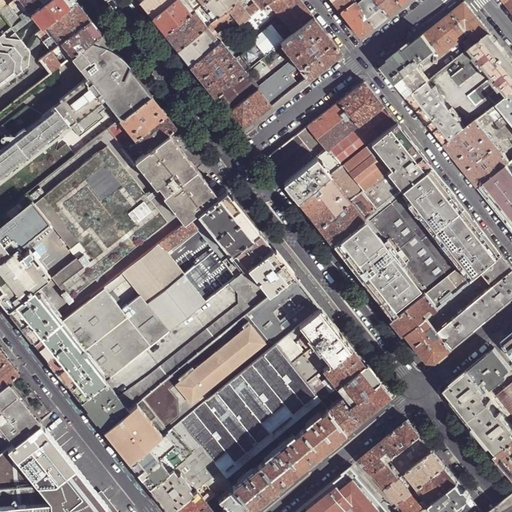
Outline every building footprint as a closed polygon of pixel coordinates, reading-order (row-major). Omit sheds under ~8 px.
[(12,0),(0,0),(0,10),(9,3),(12,0)] [(20,0),(30,12),(31,11),(34,10),(45,0),(20,0)] [(74,0),(45,0),(34,10),(46,25),(76,2),(74,0)] [(138,0),(147,11),(153,18),(175,0),(138,0)] [(162,29),(166,34),(195,11),(186,0),(175,0),(153,18),(162,29)] [(215,20),(238,2),(238,1),(237,0),(208,0),(203,4),(215,20)] [(299,0),(271,0),(250,17),(226,37),(235,48),(250,36),(255,43),(265,56),(281,43),(313,17),(299,0)] [(238,2),(245,11),(248,8),(241,0),(240,0),(238,1),(238,2)] [(250,17),(271,0),(253,0),(255,2),(248,8),(245,11),(250,17)] [(330,0),(335,6),(340,11),(354,0),(353,0),(330,0)] [(367,31),(374,26),(354,0),(340,11),(360,37),(367,31)] [(382,19),(387,15),(374,0),(353,0),(354,0),(374,26),(382,19)] [(394,10),(401,5),(396,0),(374,0),(387,15),(394,10)] [(511,0),(502,0),(511,11),(511,0)] [(449,14),(424,33),(437,49),(441,55),(461,39),(469,49),(490,32),(478,17),(465,1),(449,14)] [(50,50),(52,50),(55,47),(61,42),(90,19),(81,8),(76,2),(46,25),(44,27),(36,33),(50,50)] [(207,26),(220,42),(222,40),(226,37),(250,17),(245,11),(238,2),(215,20),(207,26)] [(22,19),(9,3),(0,10),(0,11),(6,19),(11,15),(17,23),(22,19)] [(31,11),(44,27),(46,25),(34,10),(31,11)] [(171,41),(178,49),(207,26),(195,11),(166,34),(171,41)] [(341,52),(313,17),(281,43),(295,61),(308,78),(324,65),(341,52)] [(95,25),(90,19),(61,42),(65,46),(72,55),(101,33),(95,25)] [(11,26),(4,32),(8,37),(15,31),(11,26)] [(185,59),(191,65),(220,42),(207,26),(178,49),(185,59)] [(31,50),(15,31),(8,37),(4,32),(0,34),(0,86),(30,63),(31,50)] [(497,103),(511,91),(511,59),(500,44),(490,32),(469,49),(457,58),(464,67),(451,77),(459,87),(485,67),(492,77),(467,96),(476,107),(488,97),(495,105),(497,104),(497,103)] [(106,106),(100,99),(102,97),(120,120),(151,95),(141,83),(122,59),(119,56),(110,48),(112,47),(101,33),(72,55),(70,57),(71,58),(88,78),(85,80),(83,79),(58,99),(59,101),(0,147),(0,215),(9,208),(8,206),(0,212),(0,178),(55,135),(56,136),(59,136),(61,135),(63,133),(62,130),(69,124),(78,136),(79,137),(104,117),(99,111),(106,106)] [(437,49),(424,33),(407,47),(390,60),(388,72),(400,88),(423,71),(419,66),(422,63),(421,61),(437,49)] [(245,72),(246,71),(237,59),(222,40),(220,42),(191,65),(198,74),(211,90),(216,96),(245,72)] [(58,52),(65,46),(61,42),(55,47),(58,52)] [(265,56),(255,43),(241,54),(242,55),(251,67),(265,56)] [(70,57),(72,55),(65,46),(58,52),(66,60),(70,57)] [(52,71),(62,64),(55,54),(52,50),(42,58),(52,71)] [(242,55),(237,59),(246,71),(250,68),(251,67),(242,55)] [(258,90),(272,107),(308,78),(295,61),(258,90)] [(400,88),(407,96),(428,80),(429,79),(423,71),(400,88)] [(223,106),(228,113),(258,89),(245,72),(216,96),(223,106)] [(445,144),(466,128),(428,80),(407,96),(411,102),(427,122),(438,136),(445,144)] [(343,97),(339,101),(358,125),(383,106),(381,104),(364,81),(343,97)] [(257,118),(272,107),(258,90),(258,89),(228,113),(236,122),(242,130),(257,118)] [(511,91),(497,103),(511,121),(511,91)] [(120,120),(108,129),(123,148),(135,139),(166,115),(158,104),(151,95),(120,120)] [(321,142),(327,150),(329,148),(358,125),(339,101),(308,125),(321,142)] [(510,161),(483,128),(493,121),(500,130),(511,121),(497,104),(495,105),(466,128),(445,144),(465,170),(478,186),(510,161)] [(358,125),(329,148),(342,166),(344,164),(371,143),(397,123),(383,106),(358,125)] [(169,118),(166,115),(135,139),(144,152),(166,135),(168,133),(175,127),(169,118)] [(384,174),(399,192),(431,167),(414,144),(397,123),(371,143),(390,169),(384,174)] [(272,168),(278,175),(321,142),(308,125),(304,128),(285,143),(265,158),(272,168)] [(194,165),(168,133),(166,135),(174,145),(192,167),(194,165)] [(174,145),(166,135),(144,152),(140,155),(137,158),(158,186),(159,186),(162,190),(192,167),(174,145)] [(371,143),(344,164),(364,190),(384,174),(390,169),(371,143)] [(40,187),(28,196),(32,201),(49,222),(70,249),(79,242),(86,250),(150,200),(147,196),(107,146),(45,195),(40,187)] [(136,164),(123,148),(121,151),(133,167),(136,164)] [(327,150),(317,157),(331,175),(342,166),(329,148),(327,150)] [(294,195),(298,200),(330,175),(331,175),(317,157),(284,183),(294,195)] [(158,186),(137,158),(134,160),(156,187),(158,186)] [(511,163),(510,161),(478,186),(484,193),(498,212),(511,229),(511,163)] [(330,175),(351,201),(363,191),(364,190),(344,164),(342,166),(331,175),(330,175)] [(200,177),(216,197),(218,196),(194,165),(192,167),(200,177)] [(187,221),(197,213),(216,197),(200,177),(192,167),(162,190),(166,195),(187,221)] [(365,219),(333,244),(356,274),(376,299),(392,319),(424,293),(435,307),(500,253),(431,167),(399,192),(377,210),(365,219)] [(363,191),(377,210),(399,192),(384,174),(364,190),(363,191)] [(330,175),(298,200),(319,226),(351,201),(330,175)] [(159,186),(147,196),(150,200),(162,190),(159,186)] [(230,255),(259,232),(241,210),(233,198),(226,190),(218,196),(216,197),(197,213),(230,255)] [(351,201),(365,219),(377,210),(363,191),(351,201)] [(163,196),(184,223),(187,221),(166,195),(163,196)] [(78,256),(76,257),(51,276),(63,291),(61,294),(68,303),(73,299),(72,297),(167,221),(150,200),(86,250),(87,251),(93,259),(90,261),(84,254),(79,257),(78,256)] [(0,285),(1,287),(0,287),(0,298),(9,310),(34,290),(51,277),(34,255),(30,258),(25,251),(22,254),(17,248),(49,222),(32,201),(0,226),(0,285)] [(328,238),(333,244),(365,219),(351,201),(319,226),(328,238)] [(184,223),(158,243),(167,255),(198,230),(212,247),(209,253),(183,274),(183,275),(148,303),(141,294),(122,309),(104,287),(61,320),(109,380),(235,277),(223,262),(230,255),(197,213),(187,221),(184,223)] [(261,234),(259,232),(230,255),(223,262),(235,277),(272,248),(261,234)] [(158,243),(123,271),(141,294),(148,303),(183,275),(183,274),(167,255),(158,243)] [(281,259),(272,248),(235,277),(109,380),(82,402),(93,416),(103,429),(293,275),(281,259)] [(93,259),(87,251),(84,254),(90,261),(93,259)] [(511,295),(511,268),(500,253),(435,307),(424,316),(450,347),(457,341),(497,308),(511,295)] [(130,462),(172,428),(179,421),(275,343),(319,307),(309,295),(293,275),(103,429),(117,446),(130,462)] [(34,290),(9,310),(34,342),(60,322),(34,290)] [(403,333),(424,316),(435,307),(424,293),(392,319),(399,328),(403,333)] [(319,307),(275,343),(307,382),(350,347),(345,341),(334,326),(324,313),(319,307)] [(436,359),(450,347),(424,316),(403,333),(416,349),(423,357),(436,359)] [(82,402),(109,380),(61,320),(60,322),(34,342),(68,385),(82,402)] [(199,446),(220,471),(226,479),(321,400),(307,382),(275,343),(179,421),(199,446)] [(0,364),(8,358),(2,349),(0,347),(0,364)] [(356,354),(350,347),(307,382),(321,400),(335,389),(337,386),(364,364),(356,354)] [(471,369),(482,383),(486,380),(494,389),(499,385),(500,386),(504,382),(504,381),(506,379),(504,376),(511,369),(511,367),(496,348),(477,364),(471,369)] [(0,364),(0,387),(7,381),(19,372),(12,362),(8,358),(0,364)] [(370,372),(364,364),(337,386),(351,404),(378,382),(370,372)] [(472,418),(492,402),(481,390),(485,387),(482,383),(471,369),(461,377),(453,384),(452,387),(452,390),(452,392),(454,395),(469,414),(472,418)] [(0,387),(0,454),(40,422),(35,416),(16,392),(7,381),(0,387)] [(382,387),(378,382),(351,404),(349,406),(359,420),(389,396),(388,395),(382,387)] [(511,412),(511,422),(509,417),(508,418),(506,416),(504,418),(492,402),(472,418),(480,428),(499,452),(511,442),(511,383),(498,395),(511,412)] [(351,404),(337,386),(335,389),(341,397),(349,406),(351,404)] [(359,420),(349,406),(341,397),(327,408),(346,432),(354,425),(359,420)] [(340,436),(346,432),(327,408),(316,417),(315,415),(310,419),(312,421),(301,430),(310,441),(321,452),(340,436)] [(408,420),(360,459),(371,474),(387,462),(421,436),(417,432),(408,420)] [(111,511),(53,438),(40,422),(0,454),(0,511),(111,511)] [(149,487),(192,452),(172,428),(130,462),(147,484),(149,487)] [(288,437),(278,445),(280,447),(299,471),(309,462),(321,452),(310,442),(300,430),(289,439),(288,437)] [(421,436),(387,462),(399,478),(405,473),(433,452),(427,445),(421,436)] [(511,467),(511,442),(499,452),(507,462),(511,467)] [(192,452),(149,487),(156,495),(166,507),(169,511),(170,511),(204,484),(220,471),(199,446),(192,452)] [(268,453),(270,455),(259,465),(278,488),(287,480),(299,471),(280,447),(275,451),(273,449),(268,453)] [(433,452),(405,473),(418,489),(446,467),(439,459),(433,452)] [(387,462),(371,474),(384,490),(399,478),(387,462)] [(242,475),(243,477),(232,487),(234,489),(251,510),(264,499),(278,488),(259,465),(248,473),(246,471),(242,475)] [(446,467),(418,489),(430,504),(458,483),(451,474),(446,467)] [(405,473),(399,478),(412,493),(418,489),(405,473)] [(399,478),(384,490),(396,505),(412,493),(399,478)] [(337,487),(307,511),(341,511),(345,509),(347,511),(353,507),(357,511),(380,511),(354,479),(340,490),(337,487)] [(458,483),(430,504),(435,511),(452,511),(471,499),(464,491),(458,483)] [(210,489),(204,484),(170,511),(196,511),(207,503),(201,496),(210,489)] [(234,489),(232,487),(217,499),(218,502),(234,489)] [(248,511),(251,510),(234,489),(218,502),(225,509),(226,511),(248,511)] [(418,489),(412,493),(424,509),(430,504),(418,489)] [(412,493),(396,505),(402,511),(420,511),(424,509),(412,493)] [(481,511),(477,507),(471,499),(452,511),(481,511)] [(213,511),(207,503),(196,511),(213,511)]
